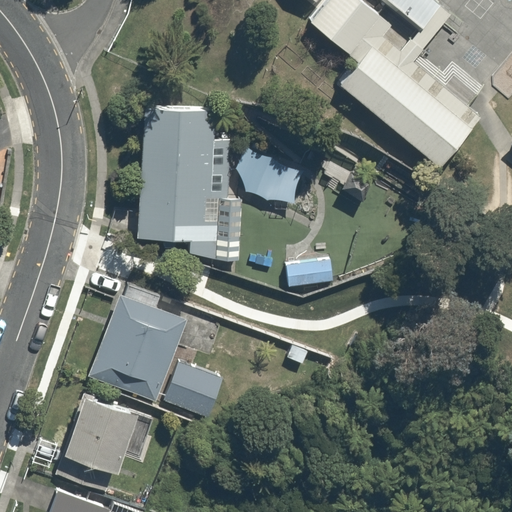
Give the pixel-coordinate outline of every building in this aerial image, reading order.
[(438,2),(417,27),(400,48),(382,34),(390,23),(361,0),(323,0),(308,19),(357,60),(337,82),(438,165),(479,114),(468,105),(477,94),(453,75),(445,86),(412,59),(450,12),(438,2)] [(435,0),(382,0),(417,27),(438,2),(435,0)] [(175,227),(189,92),(122,85),(107,220),(175,227)] [(330,254),(284,260),(287,285),(334,278),(330,254)] [(192,306),(128,278),(90,369),(154,396),(192,306)] [(221,375),(180,359),(168,390),(209,406),(221,375)] [(143,403),(94,383),(59,465),(107,486),(143,403)] [(111,511),(117,497),(54,474),(40,511),(111,511)]
